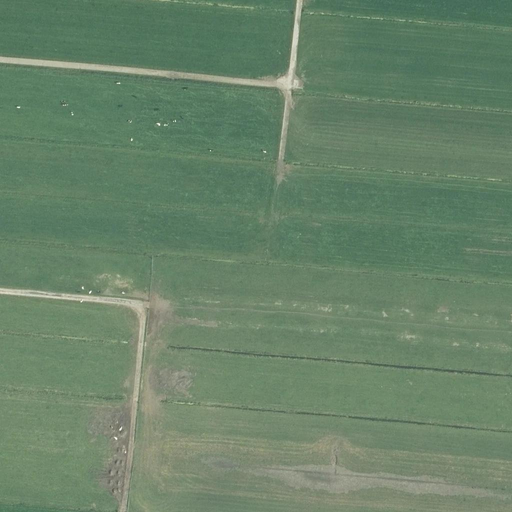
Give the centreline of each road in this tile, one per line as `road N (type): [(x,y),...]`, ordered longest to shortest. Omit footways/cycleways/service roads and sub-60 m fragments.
road 1 (track): [(0,291),(135,303),(143,312),(122,511)]
road 2 (track): [(290,82),(0,57)]
road 3 (track): [(281,173),(300,0)]
